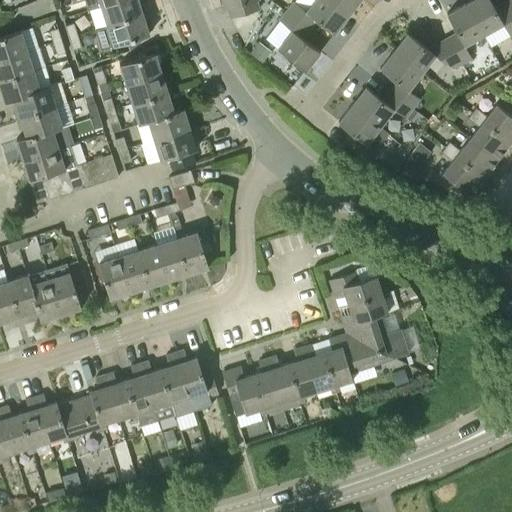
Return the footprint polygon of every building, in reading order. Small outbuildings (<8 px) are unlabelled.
[(106,26),(142,15),(137,0),(121,0),(101,7),(100,7),(106,26)] [(222,0),(224,6),(227,6),(230,17),(259,9),(256,0),(222,0)] [(333,33),(347,15),(327,0),(313,0),(305,11),(293,2),(286,11),(310,29),(317,20),(333,33)] [(327,0),(347,15),(358,0),(327,0)] [(511,32),(511,15),(506,5),(496,10),(490,0),(471,0),(466,3),(482,32),(500,22),(508,35),(511,32)] [(461,43),(482,32),(466,3),(447,14),(457,32),(442,41),(455,64),(469,56),(461,43)] [(303,39),(310,29),(286,11),(279,21),(291,30),(277,48),(305,70),(320,51),(303,39)] [(142,15),(106,26),(96,30),(102,50),(149,35),(142,15)] [(69,38),(77,36),(73,23),(65,26),(69,38)] [(52,43),(60,40),(56,29),(49,31),(52,43)] [(0,59),(26,51),(19,32),(0,38),(0,59)] [(455,64),(442,41),(428,49),(407,33),(394,50),(419,70),(432,53),(450,66),(455,64)] [(77,36),(69,38),(72,49),(80,47),(77,36)] [(60,40),(52,43),(56,55),(64,52),(60,40)] [(261,41),(252,52),(262,60),(271,49),(261,41)] [(405,87),(419,70),(394,50),(380,68),(397,81),(390,90),(414,109),(421,100),(405,87)] [(0,80),(32,71),(26,51),(0,59),(0,80)] [(124,85),(161,74),(154,54),(118,66),(124,85)] [(64,82),(73,79),(69,68),(61,70),(64,82)] [(100,93),(108,90),(102,70),(94,73),(100,93)] [(39,90),(39,89),(32,71),(0,80),(0,94),(3,103),(13,99),(39,90)] [(83,97),(92,94),(86,74),(77,77),(83,97)] [(131,105),(168,93),(161,74),(124,85),(131,105)] [(13,99),(20,118),(68,102),(62,82),(39,90),(13,99)] [(414,109),(390,90),(383,99),(366,86),(352,104),(376,123),(390,105),(406,118),(414,109)] [(106,113),(114,110),(108,90),(100,93),(106,113)] [(148,121),(183,110),(183,109),(174,112),(168,93),(131,105),(137,124),(146,121),(147,122),(148,121)] [(90,118),(98,115),(94,103),(86,105),(90,118)] [(362,140),(376,123),(352,104),(338,122),(355,135),(348,144),(371,162),(378,153),(362,140)] [(472,113),(510,143),(511,140),(511,115),(497,104),(487,116),(476,108),(472,113)] [(26,137),(26,138),(62,127),(56,107),(20,118),(19,118),(25,136),(15,139),(15,140),(26,137)] [(112,133),(120,130),(114,110),(106,113),(112,133)] [(153,141),(190,129),(183,110),(148,121),(147,122),(153,141)] [(497,160),(510,143),(472,113),(468,118),(479,126),(470,139),(497,160)] [(98,115),(90,118),(93,129),(101,126),(98,115)] [(15,140),(22,161),(68,146),(62,127),(26,138),(26,137),(15,140)] [(160,161),(169,158),(172,170),(195,162),(192,151),(196,149),(190,129),(153,141),(141,145),(148,165),(160,161)] [(118,152),(126,150),(120,130),(112,133),(118,152)] [(484,177),(497,160),(470,139),(460,151),(449,142),(446,147),(484,177)] [(419,142),(407,158),(423,164),(431,151),(419,142)] [(30,180),(41,177),(53,173),(64,170),(76,166),(77,166),(70,146),(68,146),(22,161),(28,180),(30,180)] [(470,195),(484,177),(446,147),(441,152),(452,161),(443,173),(470,195)] [(126,150),(118,152),(122,163),(130,161),(126,150)] [(99,159),(107,180),(117,177),(110,155),(99,159)] [(423,164),(407,158),(400,175),(417,182),(424,165),(423,164)] [(95,184),(107,180),(99,159),(88,162),(95,184)] [(83,188),(95,184),(88,162),(77,166),(76,166),(83,188)] [(71,192),(83,188),(76,166),(64,170),(71,192)] [(60,195),(71,192),(64,170),(53,173),(60,195)] [(187,199),(189,206),(192,205),(185,185),(194,182),(191,170),(169,177),(177,201),(175,201),(176,203),(187,199)] [(49,199),(60,195),(53,173),(41,177),(49,199)] [(41,177),(30,180),(37,203),(49,199),(41,177)] [(175,211),(189,206),(187,199),(176,203),(175,201),(166,204),(169,213),(173,227),(180,225),(175,211)] [(157,217),(169,213),(166,204),(154,208),(157,217)] [(127,218),(130,225),(141,222),(139,214),(127,218)] [(118,229),(130,225),(127,218),(115,222),(118,229)] [(89,238),(110,232),(108,223),(87,230),(89,238)] [(188,274),(177,238),(173,226),(153,232),(157,244),(168,280),(188,274)] [(177,238),(188,274),(208,267),(196,232),(177,238)] [(15,241),(18,248),(28,245),(26,237),(15,241)] [(10,251),(18,248),(15,241),(7,244),(10,251)] [(41,254),(53,250),(50,242),(38,246),(41,254)] [(149,286),(168,280),(157,244),(137,251),(149,286)] [(129,292),(149,286),(137,251),(118,257),(129,292)] [(108,299),(129,292),(118,257),(97,264),(108,299)] [(46,270),(60,314),(80,307),(66,263),(46,270)] [(39,321),(60,314),(46,270),(28,276),(31,285),(29,286),(37,311),(36,311),(39,321)] [(347,304),(389,291),(387,287),(381,289),(377,275),(361,280),(358,270),(329,279),(334,297),(344,294),(347,304)] [(31,285),(28,276),(27,274),(7,280),(18,316),(36,311),(37,311),(29,286),(31,285)] [(0,322),(18,316),(7,280),(0,282),(0,322)] [(379,313),(388,310),(384,298),(390,296),(389,291),(347,304),(349,312),(341,315),(344,324),(379,314),(379,313)] [(347,334),(395,358),(395,357),(408,353),(401,328),(387,333),(381,314),(388,311),(388,310),(379,313),(379,314),(344,324),(347,334)] [(395,358),(347,334),(338,337),(351,373),(395,358)] [(353,380),(351,373),(338,337),(329,340),(331,349),(324,351),(337,392),(341,391),(339,384),(353,380)] [(337,392),(324,351),(315,354),(312,345),(303,348),(316,391),(329,387),(331,394),(337,392)] [(304,395),(316,391),(303,348),(297,350),(300,359),(288,362),(300,402),(306,401),(304,395)] [(175,354),(193,410),(212,404),(210,397),(219,394),(213,374),(204,377),(197,357),(187,360),(184,351),(175,354)] [(176,416),(193,410),(175,354),(165,357),(168,366),(161,368),(175,414),(176,416)] [(300,402),(288,362),(279,365),(277,356),(268,359),(284,410),(298,405),(298,403),(300,402)] [(269,415),(284,410),(268,359),(261,361),(264,370),(253,373),(265,413),(268,413),(269,415)] [(175,414),(161,368),(152,371),(149,362),(140,365),(153,407),(157,420),(175,414)] [(140,425),(157,420),(153,407),(140,365),(130,368),(133,377),(125,380),(138,419),(140,425)] [(265,413),(253,373),(244,376),(241,367),(222,373),(226,387),(235,384),(242,405),(233,408),(236,416),(258,408),(260,415),(265,413)] [(408,381),(404,369),(390,373),(394,385),(408,381)] [(138,419),(125,380),(117,383),(114,373),(104,376),(118,418),(131,414),(132,420),(138,419)] [(105,422),(118,418),(104,376),(95,380),(98,389),(89,391),(90,395),(102,430),(107,428),(105,422)] [(57,406),(56,402),(47,405),(44,395),(34,398),(48,441),(61,436),(63,442),(69,440),(58,405),(57,406)] [(96,432),(102,430),(90,395),(59,405),(57,401),(56,402),(57,406),(58,405),(69,440),(79,437),(78,433),(94,428),(96,432)] [(35,445),(48,441),(34,398),(25,401),(28,411),(20,413),(32,451),(37,450),(35,445)] [(32,451),(20,413),(11,416),(8,406),(0,409),(14,452),(26,448),(27,453),(32,451)] [(0,456),(14,452),(0,409),(0,408),(0,461),(1,461),(0,456)] [(172,429),(162,432),(167,449),(177,446),(172,429)] [(204,439),(190,444),(195,460),(209,455),(204,439)] [(171,466),(167,455),(154,459),(155,462),(152,463),(154,471),(157,470),(171,466)] [(150,461),(138,465),(141,475),(153,471),(150,461)] [(106,483),(117,480),(114,471),(103,474),(106,483)] [(63,486),(45,492),(48,502),(66,496),(63,486)]
